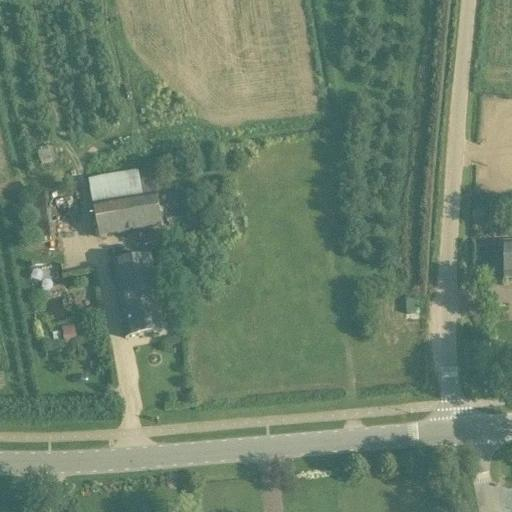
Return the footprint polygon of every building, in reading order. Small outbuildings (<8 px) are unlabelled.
[(57,163),(54,147),(39,149),(39,152),(37,153),(40,167),(57,163)] [(136,174),(136,173),(87,182),(100,241),(162,228),(156,200),(152,172),(136,174)] [(46,194),(25,197),(33,246),(54,243),(46,194)] [(511,280),(511,243),(503,244),(503,281),(511,280)] [(164,334),(149,257),(111,265),(125,341),(164,334)] [(152,270),(155,282),(168,279),(166,267),(152,270)] [(395,316),(394,301),(370,302),(370,317),(395,316)] [(64,346),(75,344),(72,327),(61,329),(64,346)]
